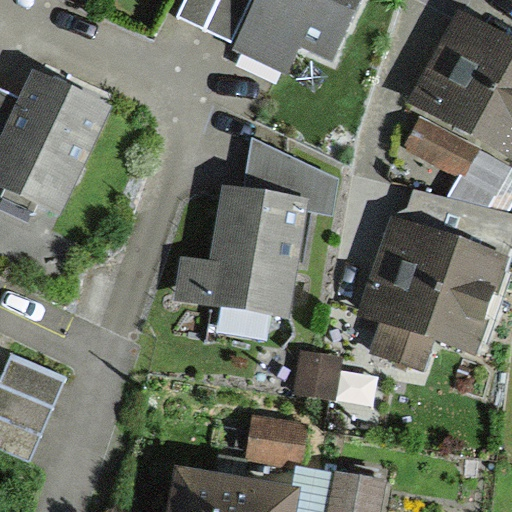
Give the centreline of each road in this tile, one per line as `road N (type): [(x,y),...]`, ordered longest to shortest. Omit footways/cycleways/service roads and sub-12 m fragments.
road 1 (residential): [(101,354),(191,119),(173,80),(0,0)]
road 2 (residential): [(56,511),(101,354)]
